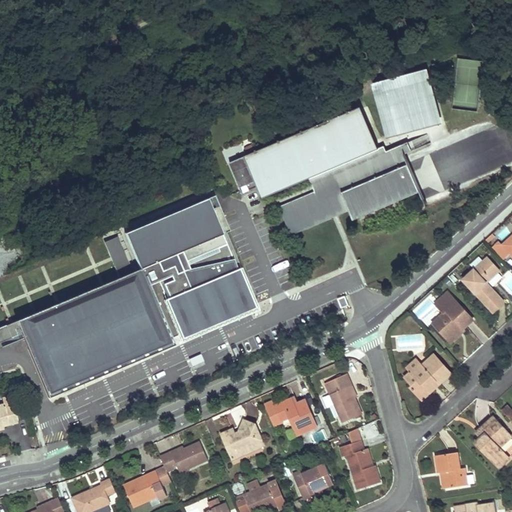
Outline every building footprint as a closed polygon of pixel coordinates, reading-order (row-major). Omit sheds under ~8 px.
[(372,81),(387,136),(441,122),(427,67),(372,81)] [(361,107),(230,163),(240,188),(247,185),(249,191),(258,187),(263,199),(310,179),(316,193),(285,207),(291,220),(295,218),(297,222),(346,202),(348,205),(354,221),(421,192),(405,154),(402,145),(387,152),(385,146),(379,149),(361,107)] [(488,171),(511,162),(511,146),(505,126),(435,148),(439,161),(456,156),(464,180),(488,173),(488,171)] [(412,141),(402,145),(405,154),(416,150),(412,141)] [(211,198),(208,199),(241,279),(209,293),(219,319),(178,336),(181,343),(258,310),(211,198)] [(209,293),(241,279),(208,199),(125,233),(140,269),(133,272),(118,235),(104,241),(119,278),(0,327),(0,347),(25,337),(49,394),(171,342),(170,340),(178,336),(219,319),(209,293)] [(285,207),(281,208),(290,229),(348,205),(346,202),(297,222),(295,218),(291,220),(285,207)] [(511,235),(502,245),(510,253),(511,254),(511,235)] [(510,253),(502,245),(499,241),(492,247),(504,259),(510,253)] [(486,282),(499,270),(488,258),(463,280),(493,312),(504,302),(486,282)] [(444,313),(433,324),(448,339),(461,326),(464,329),(474,320),(447,291),(434,302),(444,313)] [(348,305),(344,296),(337,299),(340,308),(348,305)] [(461,326),(448,339),(450,342),(464,329),(461,326)] [(200,354),(190,358),(193,365),(203,360),(200,354)] [(421,363),(411,372),(405,377),(412,385),(410,387),(419,396),(435,381),(439,384),(451,373),(434,354),(423,365),(421,363)] [(417,359),(407,368),(411,372),(421,363),(417,359)] [(330,394),(343,423),(362,414),(355,398),(350,386),(352,385),(347,374),(326,383),(330,394)] [(435,381),(419,396),(422,400),(439,384),(435,381)] [(330,394),(323,398),(326,405),(329,404),(338,425),(343,423),(330,394)] [(2,399),(4,404),(0,405),(0,428),(4,428),(3,425),(17,421),(11,396),(2,399)] [(292,399),(276,406),(282,421),(289,417),(297,435),(317,427),(305,400),(299,403),(294,405),(292,399)] [(511,409),(508,405),(502,410),(511,420),(511,419),(511,409)] [(511,436),(494,417),(480,430),(484,435),(480,438),(476,443),(500,468),(510,458),(500,448),(511,436)] [(233,429),(222,434),(231,456),(242,451),(243,455),(257,449),(259,443),(257,438),(261,436),(256,425),(243,419),(239,432),(240,434),(236,436),(233,429)] [(370,467),(364,449),(357,428),(338,437),(344,456),(347,455),(358,489),(381,482),(375,465),(374,466),(370,467)] [(480,430),(476,433),(480,438),(484,435),(480,430)] [(172,451),(161,456),(165,466),(167,471),(178,466),(180,472),(208,460),(200,442),(185,449),(173,454),(172,451)] [(368,448),(364,449),(370,467),(374,466),(368,448)] [(242,451),(231,456),(233,460),(243,455),(242,451)] [(460,468),(457,452),(445,454),(436,455),(439,473),(442,472),(444,472),(446,488),(468,486),(465,468),(460,468)] [(301,471),(293,474),(304,499),(312,496),(311,494),(322,489),(334,484),(325,463),(302,473),(301,471)] [(139,478),(124,484),(134,507),(150,500),(158,496),(159,499),(167,495),(163,485),(172,481),(167,471),(165,466),(148,474),(149,476),(140,480),(139,478)] [(97,478),(106,474),(103,468),(94,472),(97,478)] [(101,484),(72,496),(79,511),(86,511),(110,502),(106,494),(116,490),(110,476),(100,481),(101,484)] [(268,506),(270,509),(284,503),(279,491),(273,493),(269,483),(244,494),(251,511),(253,511),(265,507),(268,506)] [(158,496),(150,500),(153,506),(161,503),(159,499),(158,496)] [(65,511),(59,497),(49,502),(50,504),(38,509),(31,511),(65,511)] [(229,511),(225,502),(221,504),(217,506),(214,499),(208,502),(211,509),(209,509),(210,511),(229,511)] [(304,499),(295,503),(298,511),(300,511),(308,509),(304,499)] [(478,503),(455,506),(456,511),(495,511),(494,503),(478,506),(478,503)]
